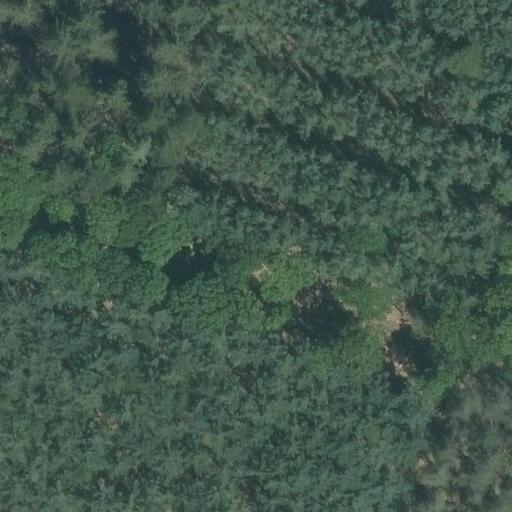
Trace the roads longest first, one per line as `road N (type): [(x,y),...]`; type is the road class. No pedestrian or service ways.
road 1 (track): [(22,194),(453,341)]
road 2 (track): [(22,194),(120,0)]
road 3 (track): [(377,511),(453,341)]
road 4 (track): [(453,341),(511,230)]
